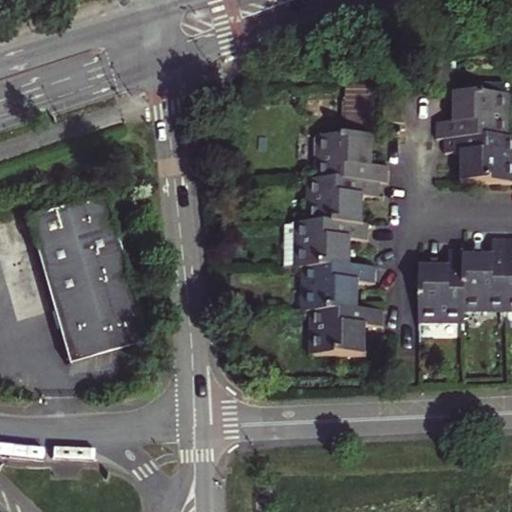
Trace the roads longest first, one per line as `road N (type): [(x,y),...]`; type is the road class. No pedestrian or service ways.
road 1 (tertiary): [(194,427),(166,59)]
road 2 (tertiary): [(194,427),(511,413)]
road 3 (primary): [(0,115),(166,59)]
road 4 (primary): [(166,59),(327,0)]
road 5 (primary): [(159,13),(0,65)]
road 6 (residential): [(408,357),(410,210)]
